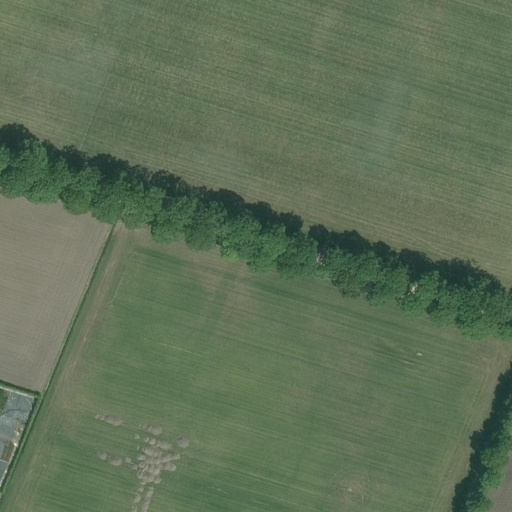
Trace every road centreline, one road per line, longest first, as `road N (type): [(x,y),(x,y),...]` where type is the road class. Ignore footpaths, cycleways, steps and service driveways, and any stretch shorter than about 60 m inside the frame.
road 1 (unclassified): [(511,319),(0,162)]
road 2 (track): [(466,511),(511,394)]
